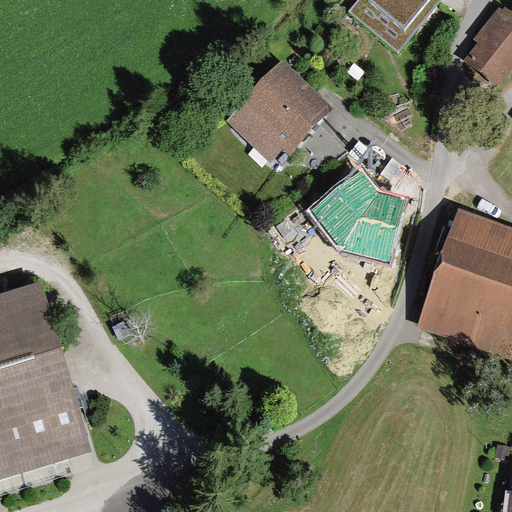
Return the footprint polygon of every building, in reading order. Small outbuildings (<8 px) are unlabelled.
[(442,0),(364,0),(351,17),(398,55),(442,0)] [(511,22),(502,14),(480,43),(484,46),(470,63),(498,85),(511,67),(511,22)] [(329,114),(284,72),(233,128),(279,170),(293,154),(319,177),(342,153),(316,129),(329,114)] [(511,245),(464,228),(429,326),(511,355),(511,245)] [(34,299),(0,308),(0,477),(80,454),(34,299)]
